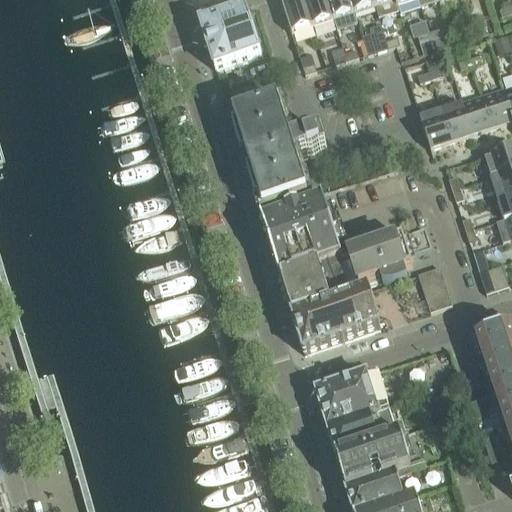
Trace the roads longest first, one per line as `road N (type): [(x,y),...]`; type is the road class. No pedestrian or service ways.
road 1 (residential): [(286,386),(174,23)]
road 2 (residential): [(268,0),(310,127),(339,128),(349,154),(412,131),(391,71)]
road 3 (residential): [(474,324),(432,197),(356,222)]
road 4 (residential): [(286,386),(474,324)]
road 5 (residential): [(325,511),(286,386)]
